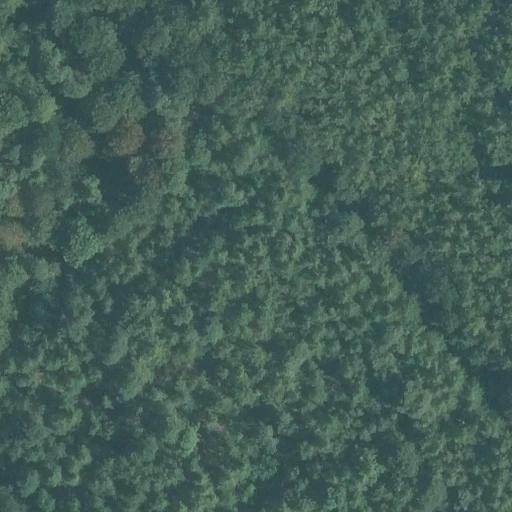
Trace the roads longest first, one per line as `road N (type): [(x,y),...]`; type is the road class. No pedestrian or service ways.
road 1 (track): [(511,421),(380,243),(292,150),(195,75),(212,43),(202,25),(167,0)]
road 2 (track): [(0,340),(209,88)]
